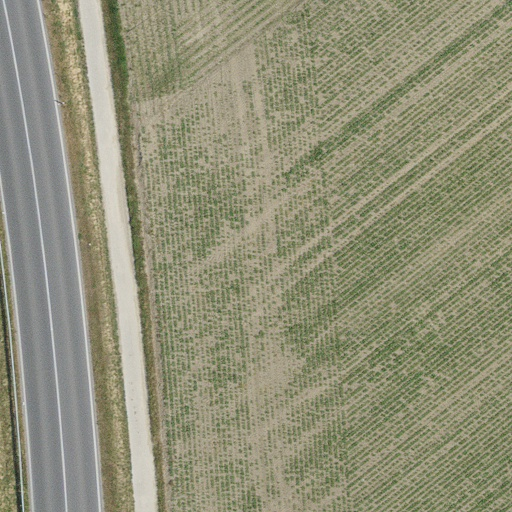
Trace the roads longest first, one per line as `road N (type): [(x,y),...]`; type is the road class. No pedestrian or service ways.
road 1 (secondary): [(3,0),(18,66),(63,511)]
road 2 (track): [(148,511),(87,0)]
